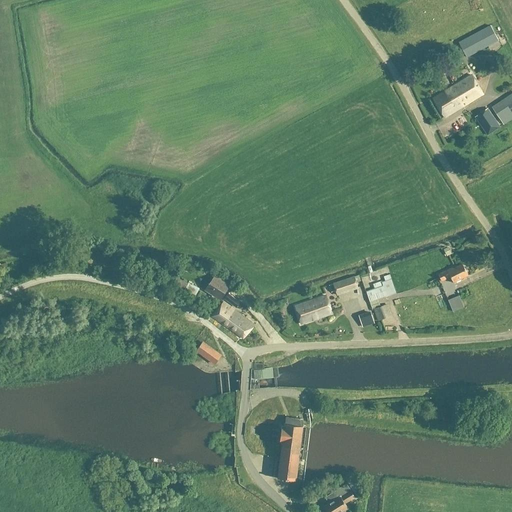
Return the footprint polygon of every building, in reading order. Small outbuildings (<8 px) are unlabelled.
[(497,41),(490,27),(458,44),(466,58),(497,41)] [(375,70),(368,74),(376,85),(382,81),(375,70)] [(454,86),(465,105),(482,95),(471,76),(454,86)] [(465,105),(454,86),(432,99),(443,118),(465,105)] [(511,94),(490,108),(502,126),(511,119),(511,94)] [(487,109),(474,118),(486,136),(499,128),(487,109)] [(153,259),(153,261),(151,267),(161,270),(163,262),(153,259)] [(449,277),(453,284),(467,276),(461,264),(453,269),(452,267),(437,275),(441,282),(449,277)] [(390,279),(389,275),(383,277),(384,282),(381,283),(380,282),(372,285),(372,284),(363,287),(365,292),(368,303),(377,300),(395,293),(390,279)] [(214,277),(204,291),(219,301),(229,287),(214,277)] [(187,283),(175,278),(172,285),(184,290),(182,293),(193,299),(199,289),(187,283)] [(332,284),(336,296),(357,289),(353,278),(332,284)] [(236,299),(232,295),(228,300),(233,303),(236,299)] [(458,296),(447,301),(452,313),(463,308),(458,296)] [(294,307),(300,325),(331,314),(325,297),(294,307)] [(380,307),(377,300),(368,303),(371,311),(372,311),(377,322),(391,317),(386,305),(380,307)] [(223,303),(211,317),(242,339),(253,325),(223,303)] [(220,356),(202,343),(196,352),(214,365),(220,356)] [(279,457),(277,479),(295,481),(302,426),(301,426),(302,419),(299,419),(299,420),(285,418),(284,424),(283,424),(283,427),(281,427),(280,439),(280,443),(281,443),(279,457)] [(334,491),(338,498),(339,497),(340,498),(349,491),(345,484),(334,491)] [(339,497),(338,498),(324,507),(326,511),(341,511),(347,508),(344,504),(354,498),(349,491),(340,498),(339,497)]
